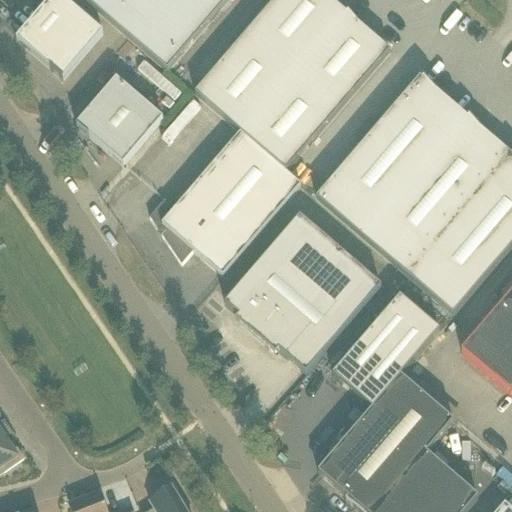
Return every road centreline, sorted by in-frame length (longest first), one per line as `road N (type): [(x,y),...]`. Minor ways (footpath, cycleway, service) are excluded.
road 1 (unclassified): [(0,113),(267,511)]
road 2 (residential): [(0,370),(61,458),(67,485)]
